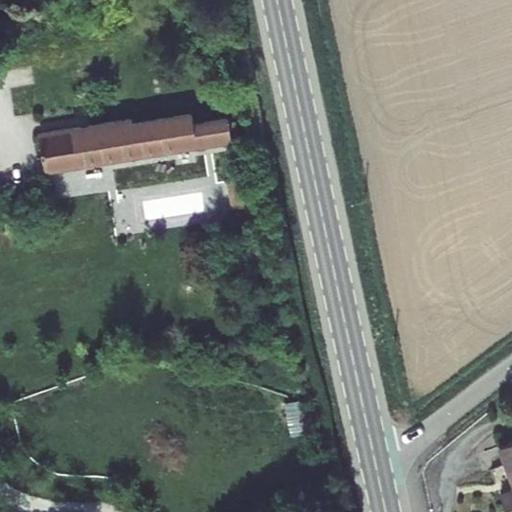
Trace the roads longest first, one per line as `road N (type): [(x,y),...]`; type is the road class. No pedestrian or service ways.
road 1 (secondary): [(277,0),(376,462)]
road 2 (residential): [(376,462),(511,365)]
